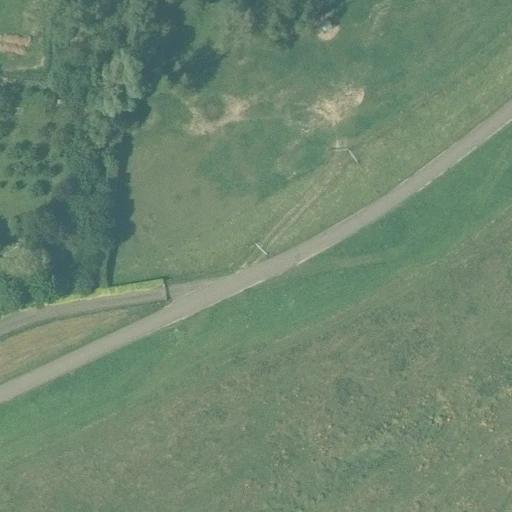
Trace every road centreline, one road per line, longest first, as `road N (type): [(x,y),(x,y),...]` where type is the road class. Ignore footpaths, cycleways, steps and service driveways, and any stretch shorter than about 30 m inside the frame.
road 1 (tertiary): [(0,395),(334,237),(511,108)]
road 2 (track): [(226,288),(331,172)]
